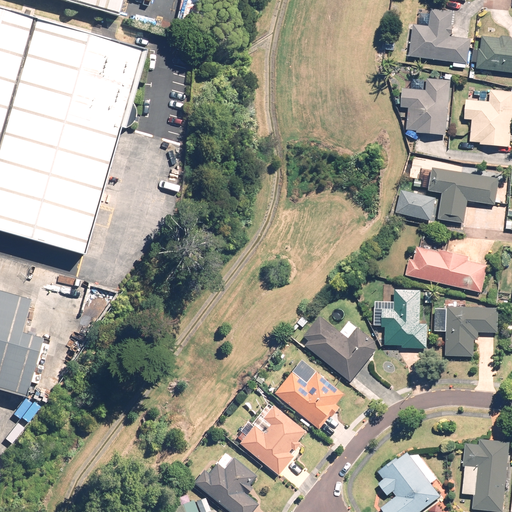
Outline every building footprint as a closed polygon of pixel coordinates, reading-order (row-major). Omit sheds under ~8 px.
[(125,0),(65,0),(121,15),(125,0)] [(0,146),(3,148),(39,21),(0,10),(0,146)] [(466,64),(468,64),(471,40),(450,37),(450,35),(452,35),(454,26),(451,26),(453,12),(431,10),(429,27),(414,25),(410,58),(454,63),(453,67),(465,68),(466,64)] [(0,227),(89,253),(146,51),(39,21),(3,148),(0,159),(0,227)] [(479,49),(476,69),(511,72),(511,38),(511,37),(502,36),(499,39),(482,37),(481,49),(479,49)] [(446,136),(451,81),(427,79),(426,91),(402,89),(401,107),(409,108),(406,130),(416,131),(416,133),(446,136)] [(510,147),(511,124),(511,91),(490,90),(489,102),(466,100),(465,119),(472,120),(470,142),(480,143),(480,145),(510,147)] [(499,179),(432,168),(429,191),(442,193),(438,219),(440,220),(439,228),(452,230),(453,222),(464,223),(468,201),(495,205),(499,179)] [(410,259),(406,276),(483,293),(489,266),(469,261),(470,257),(443,251),(445,243),(426,239),(424,248),(417,247),(414,260),(410,259)] [(420,321),(421,291),(395,289),(394,310),(382,310),(382,327),(385,327),(385,345),(402,346),(402,348),(416,349),(416,361),(423,361),(424,349),(427,349),(428,324),(426,324),(426,322),(420,321)] [(0,386),(27,394),(46,338),(26,331),(35,300),(0,290),(0,386)] [(498,308),(447,307),(447,309),(435,309),(434,331),(446,332),(446,356),(474,357),(474,340),(478,340),(479,332),(498,333),(498,308)] [(308,341),(304,345),(351,382),(376,350),(375,342),(357,327),(348,338),(320,316),(304,337),(308,341)] [(300,360),(273,394),(317,429),(328,416),(330,418),(338,407),(334,404),(342,394),(300,360)] [(253,426),(238,444),(277,476),(293,457),(288,453),(290,449),(293,451),(299,444),(296,442),(305,432),(272,405),(261,419),(269,425),(263,433),(253,426)] [(462,494),(474,495),(473,510),(495,511),(502,511),(510,443),(480,440),(479,445),(465,443),(463,466),(465,466),(462,494)] [(203,470),(192,483),(227,511),(251,511),(258,505),(246,495),(252,488),(248,485),(256,476),(232,457),(231,458),(225,453),(208,474),(203,470)] [(410,456),(408,453),(398,460),(397,458),(378,472),(384,480),(378,484),(387,496),(393,492),(397,496),(381,508),(383,511),(419,511),(441,496),(431,483),(437,479),(419,455),(410,456)] [(196,511),(192,500),(170,509),(170,511),(196,511)]
